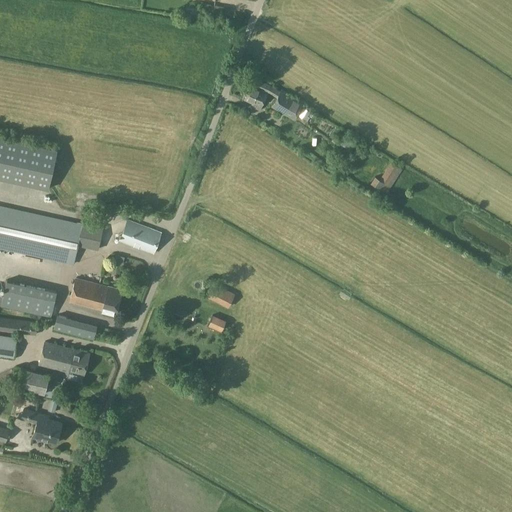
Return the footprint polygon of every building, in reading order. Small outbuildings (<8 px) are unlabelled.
[(301,103),(269,85),(261,82),(258,87),(250,84),(244,100),(260,108),(268,91),(277,97),(272,105),(294,117),(301,103)] [(305,119),(310,111),(304,108),(300,116),(305,119)] [(0,178),(49,190),(58,149),(0,136),(0,178)] [(375,176),(371,183),(387,193),(403,169),(391,162),(379,179),(375,176)] [(0,205),(0,248),(74,264),(78,245),(98,250),(103,227),(82,223),(76,222),(0,205)] [(153,253),(161,232),(127,220),(119,241),(153,253)] [(108,287),(75,278),(69,301),(102,310),(102,311),(115,315),(122,288),(108,285),(108,287)] [(50,316),(55,291),(6,280),(0,305),(50,316)] [(208,296),(229,306),(235,292),(215,282),(208,296)] [(213,314),(209,325),(221,330),(226,319),(213,314)] [(92,339),(96,325),(56,315),(53,329),(92,339)] [(0,330),(36,335),(37,322),(0,317),(0,330)] [(0,356),(13,358),(16,338),(0,335),(0,356)] [(85,375),(91,352),(74,347),(74,348),(44,340),(38,365),(69,372),(69,371),(85,375)] [(24,365),(19,384),(29,386),(32,371),(33,367),(24,365)] [(54,413),(56,401),(50,400),(47,411),(54,413)] [(49,417),(24,409),(21,419),(37,424),(33,439),(56,446),(62,424),(48,420),(49,417)] [(0,440),(5,442),(8,430),(0,427),(0,440)]
